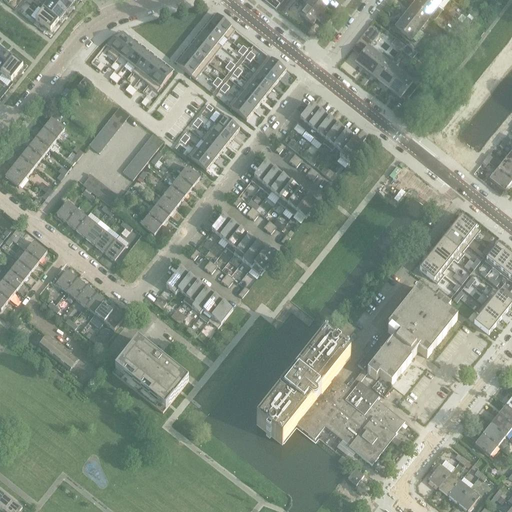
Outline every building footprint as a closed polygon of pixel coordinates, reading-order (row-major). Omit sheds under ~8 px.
[(67,0),(49,0),(49,1),(66,14),(74,5),(67,0)] [(323,14),(326,10),(313,0),(311,0),(306,7),(327,24),(330,20),(323,14)] [(340,8),(329,0),(313,0),(326,10),(329,6),(337,12),(340,8)] [(338,0),(329,0),(340,8),(343,4),(338,0)] [(434,23),(442,12),(438,8),(427,0),(420,0),(415,7),(414,7),(429,19),(434,23)] [(427,0),(438,8),(444,0),(427,0)] [(42,10),(41,10),(43,12),(59,24),(66,14),(49,1),(42,10)] [(327,24),(306,7),(299,15),(313,26),(317,22),(324,28),(327,24)] [(405,17),(405,18),(421,30),(429,19),(414,7),(414,8),(406,18),(405,17)] [(43,12),(36,21),(51,33),(59,24),(43,12)] [(217,17),(209,26),(225,38),(224,38),(228,41),(235,32),(217,17)] [(412,42),(421,30),(405,18),(406,19),(397,29),(397,28),(396,29),(412,42)] [(466,31),(472,24),(466,19),(461,26),(466,31)] [(209,26),(203,34),(218,46),(219,46),(224,38),(225,38),(209,26)] [(371,27),(367,32),(376,39),(381,34),(371,27)] [(367,32),(363,36),(373,44),(376,39),(367,32)] [(203,34),(197,42),(216,57),(222,49),(219,46),(218,46),(203,34)] [(113,37),(106,46),(111,50),(108,54),(117,61),(117,62),(120,58),(120,57),(132,42),(123,35),(118,41),(113,37)] [(363,36),(360,41),(369,48),(373,44),(363,36)] [(360,41),(356,45),(365,53),(369,48),(369,49),(369,48),(360,41)] [(132,42),(120,57),(120,58),(128,64),(140,49),(132,42)] [(197,42),(190,50),(209,65),(216,57),(197,42)] [(356,45),(352,51),(361,58),(365,53),(356,45)] [(365,53),(361,58),(356,64),(357,64),(368,72),(367,73),(380,57),(369,49),(369,48),(365,53)] [(128,64),(124,69),(132,75),(132,74),(133,74),(148,55),(140,49),(128,64)] [(190,50),(184,58),(203,73),(209,65),(190,50)] [(4,53),(0,57),(0,74),(1,75),(14,60),(4,53)] [(378,82),(391,66),(394,62),(383,54),(380,57),(367,73),(368,73),(368,72),(379,81),(378,81),(378,82)] [(148,55),(133,74),(141,80),(156,61),(148,55)] [(184,58),(177,67),(185,73),(196,82),(203,73),(184,58)] [(268,58),(260,67),(279,82),(286,73),(268,58)] [(14,60),(1,75),(11,83),(23,68),(14,60)] [(156,61),(141,80),(149,87),(164,68),(156,61)] [(391,66),(378,82),(379,82),(379,81),(390,89),(389,90),(402,75),(391,66)] [(260,67),(254,75),(273,90),(279,82),(260,67)] [(164,68),(149,87),(158,94),(173,75),(164,68)] [(254,75),(248,82),(267,98),(273,90),(254,75)] [(412,96),(419,86),(414,82),(413,83),(402,75),(389,90),(390,91),(390,90),(401,98),(400,99),(401,99),(406,103),(412,96)] [(85,79),(78,89),(85,95),(93,85),(85,79)] [(241,90),(241,91),(245,94),(245,93),(260,106),(267,98),(248,82),(241,90)] [(239,101),(254,114),(260,106),(245,93),(245,94),(239,101)] [(235,98),(228,107),(247,122),(254,114),(239,101),(235,98)] [(309,128),(321,113),(313,106),(301,121),(309,128)] [(120,109),(116,114),(126,122),(130,118),(120,109)] [(318,135),(330,120),(321,113),(309,128),(318,135)] [(126,122),(116,114),(112,119),(122,127),(126,122)] [(221,116),(214,125),(233,140),(240,131),(221,116)] [(112,119),(108,124),(119,132),(122,127),(112,119)] [(323,146),(338,127),(330,120),(318,135),(326,142),(323,145),(323,146)] [(52,121),(44,130),(58,141),(65,131),(52,121)] [(108,124),(105,128),(115,137),(119,132),(108,124)] [(214,125),(208,133),(226,148),(233,140),(214,125)] [(332,152),(347,134),(338,127),(323,146),(332,152)] [(105,128),(101,133),(111,141),(115,137),(105,128)] [(44,130),(37,140),(50,151),(58,141),(44,130)] [(101,133),(97,138),(107,146),(111,141),(101,133)] [(208,133),(201,141),(220,156),(226,148),(208,133)] [(341,159),(356,141),(347,134),(332,152),(332,153),(335,149),(343,155),(340,159),(341,159)] [(153,136),(149,141),(159,149),(163,144),(153,136)] [(107,146),(97,138),(93,143),(104,151),(107,146)] [(37,140),(29,149),(42,160),(50,151),(37,140)] [(149,141),(146,146),(156,154),(159,149),(149,141)] [(201,141),(195,149),(214,164),(220,156),(201,141)] [(292,150),(297,145),(292,141),(287,146),(292,150)] [(349,166),(364,147),(356,141),(341,159),(349,166)] [(104,151),(93,143),(90,147),(100,155),(104,151)] [(279,156),(285,148),(282,145),(276,152),(279,156)] [(297,154),(301,148),(297,145),(292,150),(297,154)] [(146,146),(142,151),(152,159),(156,154),(146,146)] [(29,149),(21,159),(35,170),(42,160),(29,149)] [(195,149),(188,158),(207,173),(214,164),(195,149)] [(142,151),(138,155),(148,163),(152,159),(142,151)] [(309,164),(313,158),(309,154),(304,160),(309,164)] [(138,155),(134,160),(145,168),(148,163),(138,155)] [(293,166),(299,159),(295,156),(289,163),(293,166)] [(314,167),(318,162),(313,158),(309,164),(314,167)] [(21,159),(14,169),(27,179),(35,170),(21,159)] [(297,169),(302,162),(299,159),(293,166),(297,169)] [(134,160),(131,165),(141,173),(145,168),(134,160)] [(511,166),(506,161),(498,171),(511,182),(511,166)] [(260,190),(275,171),(266,164),(251,183),(260,190)] [(131,165),(127,169),(137,177),(141,173),(131,165)] [(326,177),(330,171),(326,168),(321,173),(326,177)] [(14,169),(6,179),(19,189),(27,179),(14,169)] [(123,174),(133,182),(137,177),(127,169),(123,174)] [(187,169),(180,179),(193,189),(201,179),(187,169)] [(310,180),(316,173),(312,170),(306,177),(310,180)] [(269,197),(284,178),(275,171),(260,190),(269,197)] [(330,171),(326,177),(330,181),(335,175),(330,171)] [(511,183),(511,182),(498,171),(490,181),(505,193),(511,183)] [(314,183),(319,176),(316,173),(310,180),(314,183)] [(88,191),(96,181),(91,177),(83,187),(87,190),(88,191)] [(280,200),(292,185),(284,178),(269,197),(272,193),(280,200)] [(193,189),(180,179),(172,188),(185,199),(193,189)] [(88,191),(92,194),(93,194),(101,184),(96,181),(88,191)] [(327,193),(333,186),(329,183),(323,190),(327,193)] [(101,184),(93,194),(97,198),(106,188),(101,184)] [(286,210),(301,192),(292,185),(280,200),(288,206),(285,210),(286,210)] [(106,188),(97,198),(102,202),(110,192),(106,188)] [(185,199),(172,188),(164,198),(178,208),(185,199)] [(90,196),(92,194),(88,191),(87,190),(83,196),(87,199),(90,196)] [(110,192),(102,202),(107,206),(115,195),(110,192)] [(297,214),(309,198),(301,192),(286,210),(294,217),(297,214)] [(115,195),(107,206),(112,209),(120,199),(115,195)] [(178,208),(164,198),(157,207),(170,218),(178,208)] [(237,209),(243,202),(239,198),(233,206),(237,209)] [(306,220),(318,205),(309,198),(297,214),(306,220)] [(57,217),(67,225),(78,211),(68,204),(57,217)] [(170,218),(157,207),(149,217),(162,228),(170,218)] [(251,220),(256,212),(252,209),(247,217),(251,220)] [(78,211),(67,225),(77,232),(87,219),(78,211)] [(254,223),(260,215),(256,212),(251,220),(254,223)] [(162,228),(149,217),(141,227),(154,237),(162,228)] [(221,239),(233,224),(224,217),(212,232),(221,239)] [(462,218),(456,225),(474,240),(480,232),(477,229),(479,227),(472,222),(470,224),(462,218)] [(87,219),(77,232),(86,240),(97,227),(87,219)] [(267,233),(273,226),(269,223),(264,230),(267,233)] [(226,250),(241,231),(233,224),(221,239),(229,246),(226,250)] [(456,225),(450,233),(468,248),(474,240),(456,225)] [(271,236),(277,229),(273,226),(267,233),(271,236)] [(97,227),(86,240),(96,248),(106,234),(97,227)] [(235,257),(250,238),(241,231),(226,250),(235,257)] [(450,233),(444,241),(462,255),(468,248),(450,233)] [(106,234),(96,248),(105,255),(116,242),(106,234)] [(285,247),(291,240),(287,237),(281,244),(285,247)] [(244,264),(258,245),(250,238),(235,257),(244,264)] [(444,241),(438,248),(454,261),(454,262),(458,264),(464,257),(464,256),(462,255),(444,241)] [(116,242),(105,255),(115,263),(126,250),(116,242)] [(34,244),(26,253),(40,264),(48,254),(34,244)] [(252,270),(267,252),(258,245),(244,264),(252,270)] [(498,246),(485,263),(493,269),(506,253),(498,246)] [(438,248),(432,255),(448,269),(454,262),(454,261),(438,248)] [(195,262),(201,254),(198,250),(191,259),(195,262)] [(261,277),(276,258),(267,252),(252,270),(261,277)] [(40,264),(26,253),(19,263),(32,274),(40,264)] [(511,257),(506,253),(493,269),(500,275),(511,260),(511,257)] [(432,255),(426,263),(442,276),(443,276),(448,269),(432,255)] [(511,260),(500,275),(508,281),(511,275),(511,260)] [(208,273),(215,264),(211,261),(204,270),(208,273)] [(32,274),(19,263),(11,272),(25,283),(32,274)] [(426,263),(420,271),(438,286),(444,278),(445,277),(443,276),(442,276),(426,263)] [(212,276),(219,267),(215,264),(208,273),(212,276)] [(175,296),(190,277),(182,270),(167,289),(175,296)] [(25,283),(11,272),(4,282),(17,293),(25,283)] [(57,286),(67,294),(77,280),(67,273),(57,286)] [(225,286),(232,278),(228,275),(221,283),(225,286)] [(184,303),(199,284),(190,277),(175,296),(176,297),(179,293),(186,299),(183,303),(184,303)] [(229,289),(236,281),(232,278),(225,286),(229,289)] [(87,288),(77,280),(67,294),(76,301),(87,288)] [(17,293),(4,282),(0,286),(0,294),(9,302),(17,293)] [(192,310),(207,291),(199,284),(184,303),(192,310)] [(96,296),(87,288),(76,301),(86,309),(96,296)] [(242,300),(249,292),(245,288),(239,297),(242,300)] [(487,297),(487,298),(488,299),(489,299),(507,313),(511,307),(511,304),(493,289),(487,297)] [(393,322),(373,348),(358,367),(364,372),(368,375),(376,382),(377,381),(379,378),(381,379),(391,388),(397,381),(398,382),(403,376),(402,375),(412,362),(413,364),(416,360),(411,357),(416,351),(427,360),(432,353),(434,354),(439,348),(437,347),(447,334),(448,336),(454,329),(452,328),(457,321),(448,314),(436,304),(419,290),(414,297),(412,296),(407,302),(408,303),(399,316),(397,315),(392,321),(393,322)] [(204,313),(216,298),(207,291),(192,310),(201,316),(204,313)] [(9,302),(0,294),(0,311),(1,312),(9,302)] [(106,303),(96,296),(86,309),(95,317),(106,303)] [(210,324),(225,305),(216,298),(204,313),(212,319),(209,323),(210,324)] [(488,299),(483,306),(501,321),(507,313),(489,299),(488,299)] [(105,324),(116,311),(106,303),(95,317),(105,324)] [(218,330),(233,312),(225,305),(210,324),(218,330)] [(477,314),(476,314),(480,317),(495,328),(501,321),(483,306),(477,314)] [(115,332),(125,319),(116,311),(105,324),(115,332)] [(480,317),(474,325),(489,336),(495,328),(480,317)] [(79,362),(48,337),(40,347),(70,372),(79,362)] [(405,424),(377,402),(379,399),(360,384),(353,393),(334,378),(348,360),(350,361),(351,360),(325,339),(324,340),(325,341),(259,425),(258,424),(257,425),(282,446),(283,445),(282,444),(296,426),(315,441),(327,426),(345,441),(339,449),(345,454),(349,449),(372,467),(396,437),(395,436),(405,424)] [(189,383),(138,342),(124,361),(113,375),(163,415),(189,383)] [(511,411),(506,407),(499,417),(511,427),(511,411)] [(511,427),(499,417),(491,426),(506,438),(511,430),(511,427)] [(491,426),(483,436),(498,448),(506,438),(491,426)] [(490,458),(498,448),(483,436),(475,446),(490,458)] [(397,448),(401,452),(406,445),(402,442),(397,448)] [(428,482),(438,490),(450,476),(440,468),(428,482)] [(351,483),(354,485),(356,487),(364,478),(358,473),(351,483)] [(450,476),(438,490),(448,498),(460,483),(450,476)] [(460,483),(448,498),(458,506),(470,491),(460,483)] [(470,491),(458,506),(465,511),(469,511),(480,499),(470,491)] [(0,511),(8,511),(14,505),(6,498),(0,505),(0,511)] [(501,499),(498,503),(502,507),(506,503),(501,499)]
